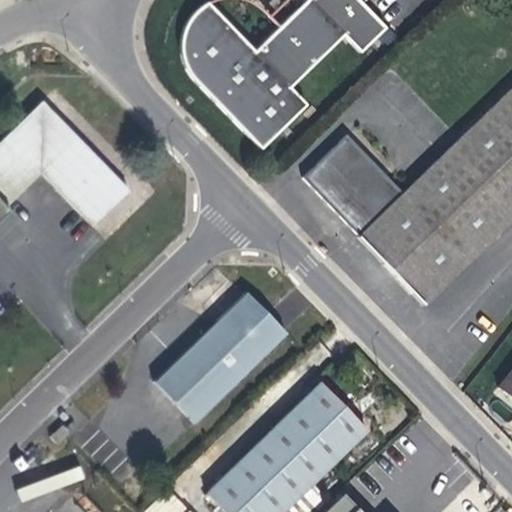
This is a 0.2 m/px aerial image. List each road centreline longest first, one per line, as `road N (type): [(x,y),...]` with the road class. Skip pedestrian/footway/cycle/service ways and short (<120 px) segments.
road 1 (unclassified): [(249,207),(511,478)]
road 2 (residential): [(249,207),(0,446)]
road 3 (unclassified): [(82,0),(119,75),(249,207)]
